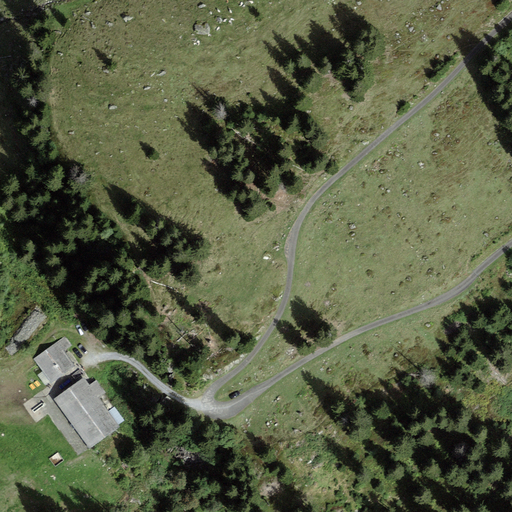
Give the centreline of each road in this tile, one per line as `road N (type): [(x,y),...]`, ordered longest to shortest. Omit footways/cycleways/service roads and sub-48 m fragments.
road 1 (unclassified): [(511,15),(315,196),(297,227),(279,316),(252,356),(208,395),(211,408),(226,410),(362,328),(458,289),(511,245)]
road 2 (track): [(208,404),(183,400),(124,357),(99,359),(62,381)]
